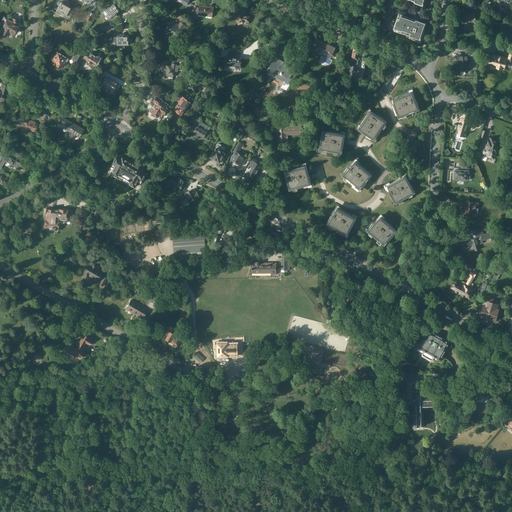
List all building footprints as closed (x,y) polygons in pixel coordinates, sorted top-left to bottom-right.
[(72,0),(69,5),(78,10),(77,3),(72,0)] [(64,14),(69,17),(72,12),(69,10),(71,8),(61,2),(59,1),(58,2),(57,4),(57,5),(59,6),(57,10),(56,12),(63,15),(64,14)] [(106,10),(103,12),(106,16),(108,19),(109,19),(111,18),(114,16),(114,17),(118,15),(117,14),(120,11),(117,8),(118,8),(118,7),(119,7),(119,6),(117,3),(116,3),(115,4),(109,8),(108,6),(106,8),(107,10),(106,10)] [(199,8),(197,8),(194,13),(198,15),(212,17),(213,8),(199,6),(199,8)] [(238,25),(244,22),(248,22),(249,17),(247,17),(247,16),(245,16),(245,17),(243,16),(241,11),(236,13),(238,19),(236,20),(238,25)] [(472,12),(472,13),(463,13),(463,19),(470,19),(469,29),(475,29),(475,13),(474,13),(474,12),(472,12)] [(398,19),(396,24),(397,24),(396,29),(402,31),(401,33),(407,35),(407,36),(413,38),(419,40),(421,34),(422,35),(423,31),(422,31),(425,23),(419,21),(418,23),(407,19),(407,18),(400,16),(399,20),(398,19)] [(7,35),(7,34),(8,32),(9,30),(7,29),(12,22),(7,19),(7,18),(4,17),(2,21),(3,22),(2,23),(4,24),(1,29),(3,31),(2,33),(2,35),(5,36),(7,35)] [(13,33),(13,34),(17,27),(16,26),(18,23),(16,22),(17,20),(14,18),(12,22),(7,29),(9,30),(8,32),(7,34),(7,35),(10,36),(11,37),(11,36),(13,33)] [(182,21),(181,23),(181,22),(178,25),(172,21),(163,33),(167,36),(171,31),(178,36),(182,31),(186,26),(185,25),(186,24),(182,21)] [(121,36),(118,36),(118,37),(115,37),(115,40),(115,45),(118,45),(118,48),(125,48),(125,45),(131,45),(132,44),(132,41),(131,40),(129,40),(129,36),(125,36),(125,34),(121,34),(121,36)] [(479,43),(478,44),(487,48),(489,40),(480,37),(480,39),(479,43)] [(336,48),(316,38),(310,50),(319,54),(322,48),(330,52),(329,53),(332,55),(336,48)] [(349,77),(354,78),(355,78),(363,80),(365,67),(368,51),(354,48),(351,66),(350,67),(344,66),(342,75),(349,76),(349,77)] [(465,50),(465,56),(458,56),(457,61),(460,61),(460,71),(468,71),(468,57),(475,57),(475,56),(476,56),(476,50),(465,50)] [(226,57),(225,66),(235,68),(240,69),(240,66),(241,58),(235,57),(236,52),(235,51),(234,52),(229,51),(228,57),(226,57)] [(68,58),(57,52),(56,54),(54,53),(51,58),(53,59),(51,62),(52,62),(53,62),(53,63),(54,64),(55,64),(56,64),(56,65),(56,64),(57,65),(57,66),(59,66),(60,66),(60,67),(61,67),(63,64),(65,65),(68,58)] [(89,55),(86,53),(85,55),(84,56),(83,58),(89,62),(88,63),(89,64),(91,65),(92,65),(93,64),(97,66),(98,64),(99,63),(98,63),(101,58),(102,56),(102,55),(100,53),(98,54),(97,56),(96,57),(92,54),(93,53),(91,52),(89,55)] [(72,58),(77,62),(81,56),(75,53),(72,58)] [(491,58),(490,62),(490,63),(491,64),(492,64),(494,65),(495,65),(497,66),(497,67),(498,68),(499,68),(500,69),(501,68),(504,69),(506,61),(511,63),(511,54),(509,53),(508,57),(504,56),(496,54),(496,55),(493,54),(492,58),(491,58)] [(268,62),(271,64),(267,70),(276,75),(276,76),(284,81),(283,82),(288,84),(291,79),(289,78),(291,75),(286,72),(288,68),(283,65),(284,63),(275,57),(273,60),(271,58),(268,62)] [(178,59),(177,64),(172,63),(172,67),(171,67),(170,68),(169,66),(163,65),(162,72),(167,73),(166,76),(169,77),(169,79),(172,80),(174,71),(178,72),(178,70),(182,71),(185,60),(178,59)] [(117,84),(105,77),(101,85),(108,89),(108,90),(112,92),(113,89),(114,90),(116,89),(117,87),(116,86),(116,85),(117,84)] [(325,82),(324,87),(336,90),(337,87),(337,85),(335,85),(334,87),(331,86),(331,84),(325,82)] [(0,100),(3,101),(5,93),(7,94),(9,87),(7,86),(7,85),(2,84),(0,91),(0,90),(0,100)] [(314,145),(303,158),(315,167),(306,170),(305,165),(285,170),(287,176),(289,175),(290,179),(286,180),(289,190),(293,189),(297,188),(304,186),(308,185),(312,184),(309,174),(319,171),(343,191),(342,192),(339,208),(338,207),(335,212),(337,213),(335,217),(332,215),(326,224),(330,226),(347,235),(352,226),(349,224),(351,221),(352,222),(355,217),(354,216),(358,208),(360,205),(366,210),(371,214),(378,220),(377,220),(379,222),(376,224),(374,222),(367,230),(378,240),(381,243),(384,246),(392,237),(388,235),(391,232),(393,234),(396,229),(391,225),(398,216),(399,215),(398,214),(387,205),(394,201),(395,204),(399,202),(402,200),(408,196),(412,194),(416,192),(411,183),(407,185),(406,182),(407,181),(404,175),(387,185),(373,193),(369,190),(384,172),(385,171),(386,168),(386,166),(387,164),(386,162),(386,159),(385,157),(384,155),(382,153),(380,152),(404,116),(406,115),(412,113),(416,111),(420,110),(416,100),(412,101),(411,98),(413,97),(411,91),(393,99),(389,100),(390,104),(388,107),(387,106),(387,104),(386,102),(386,100),(387,97),(388,95),(382,91),(380,94),(379,96),(379,99),(379,102),(379,106),(380,108),(382,110),(385,114),(382,118),(378,115),(376,118),(373,116),(374,114),(369,111),(358,128),(358,129),(357,129),(348,144),(360,152),(354,160),(355,161),(352,165),(354,166),(352,169),(348,167),(345,170),(330,158),(331,152),(334,152),(338,153),(342,154),(344,143),(340,143),(341,139),(343,139),(344,134),(324,130),(323,136),(325,136),(325,140),(321,139),(319,149),(314,145)] [(175,101),(174,107),(175,108),(175,109),(178,111),(177,112),(182,115),(187,107),(190,103),(186,99),(186,100),(183,98),(183,97),(181,95),(177,100),(176,101),(175,101)] [(159,115),(162,117),(164,113),(165,113),(168,108),(166,107),(168,104),(167,104),(169,102),(165,100),(164,102),(161,100),(162,99),(157,97),(154,101),(155,102),(152,106),(153,106),(151,110),(153,112),(154,113),(154,114),(157,116),(158,115),(159,116),(159,115)] [(199,104),(194,114),(196,115),(197,116),(200,109),(202,106),(204,102),(202,100),(199,104)] [(42,105),(37,114),(41,116),(45,106),(42,105)] [(461,117),(456,134),(464,137),(465,135),(466,134),(465,134),(469,120),(468,120),(470,116),(468,115),(469,113),(469,110),(465,109),(464,112),(463,115),(464,115),(463,118),(461,117)] [(50,116),(47,115),(45,113),(41,119),(47,122),(48,120),(50,116)] [(25,128),(35,132),(38,124),(35,123),(35,122),(30,120),(30,122),(26,120),(27,119),(26,119),(27,118),(19,115),(16,124),(26,127),(25,128)] [(66,120),(60,117),(58,121),(63,125),(64,125),(63,127),(70,131),(74,124),(72,123),(66,120)] [(238,122),(239,120),(233,117),(230,122),(227,120),(226,124),(230,126),(232,123),(233,122),(237,124),(238,122)] [(240,124),(237,129),(243,133),(242,134),(245,135),(245,134),(248,136),(251,130),(242,122),(239,120),(238,122),(239,123),(238,124),(240,124)] [(207,125),(201,121),(198,127),(197,126),(194,131),(191,134),(195,139),(200,135),(204,138),(207,133),(204,131),(207,125)] [(277,127),(274,127),(275,134),(275,135),(301,134),(301,133),(301,126),(301,125),(286,126),(286,122),(277,122),(277,127)] [(76,125),(74,124),(70,131),(73,133),(72,134),(69,135),(69,138),(72,139),(74,138),(74,135),(74,133),(79,136),(83,130),(76,125)] [(251,132),(249,135),(258,141),(260,137),(251,132)] [(54,141),(51,143),(53,145),(56,148),(58,146),(56,143),(63,140),(61,137),(54,141)] [(484,149),(483,152),(483,153),(483,155),(488,157),(489,158),(491,159),(493,158),(494,157),(495,157),(496,153),(497,153),(497,152),(498,152),(499,149),(499,147),(497,146),(498,141),(491,139),(492,139),(491,140),(488,139),(485,148),(484,149)] [(238,141),(233,151),(235,152),(231,159),(242,166),(247,158),(244,156),(244,155),(239,152),(241,148),(243,144),(238,141)] [(222,146),(219,144),(211,157),(212,158),(213,159),(214,159),(216,160),(216,161),(218,162),(219,162),(220,162),(220,161),(223,162),(225,158),(222,157),(225,153),(220,150),(222,146)] [(10,152),(5,149),(2,153),(0,157),(0,169),(5,161),(18,169),(21,164),(8,156),(10,152)] [(122,160),(120,159),(117,157),(114,161),(111,167),(114,169),(112,174),(118,177),(119,175),(120,176),(121,176),(128,180),(129,181),(128,183),(135,187),(137,182),(141,184),(144,178),(146,174),(141,171),(142,169),(135,165),(135,166),(133,165),(131,164),(129,163),(130,162),(123,158),(122,160)] [(247,177),(253,181),(257,174),(258,175),(260,172),(259,171),(262,166),(256,163),(257,161),(254,158),(249,166),(253,168),(252,171),(251,170),(247,177)] [(470,176),(467,176),(467,171),(466,171),(466,168),(469,169),(469,165),(462,164),(461,168),(462,168),(462,170),(455,170),(454,179),(458,179),(458,180),(463,181),(463,179),(466,179),(470,179),(470,176)] [(177,181),(174,179),(173,182),(165,178),(161,184),(169,189),(172,184),(181,189),(185,181),(182,180),(182,179),(180,178),(179,178),(177,181)] [(193,189),(178,197),(181,201),(187,198),(189,202),(199,196),(198,195),(198,194),(198,193),(197,193),(196,192),(195,190),(193,191),(193,189)] [(467,201),(466,202),(465,202),(460,202),(460,205),(466,206),(465,213),(478,215),(479,203),(470,202),(470,201),(468,201),(467,201)] [(168,209),(172,216),(176,214),(171,207),(168,209)] [(46,209),(45,227),(47,227),(47,230),(57,231),(58,228),(58,225),(59,225),(59,222),(58,222),(66,222),(67,220),(69,220),(73,220),(74,210),(59,209),(59,210),(55,210),(55,209),(51,209),(50,208),(49,208),(48,209),(46,209)] [(476,238),(462,242),(463,247),(472,244),(475,251),(480,249),(479,245),(483,244),(482,241),(491,238),(490,233),(484,235),(482,231),(475,233),(476,238)] [(205,237),(205,233),(173,236),(175,252),(183,251),(184,257),(205,255),(205,250),(206,250),(205,246),(210,246),(209,236),(205,237)] [(282,260),(282,270),(282,272),(288,272),(288,270),(288,260),(290,260),(290,249),(283,249),(283,260),(282,260)] [(251,273),(270,273),(270,274),(276,274),(275,263),(263,263),(258,263),(258,262),(257,261),(255,261),(255,262),(251,262),(251,273)] [(82,273),(97,281),(99,279),(101,281),(99,284),(103,286),(107,279),(101,275),(103,272),(88,263),(82,273)] [(461,293),(463,289),(465,289),(466,288),(467,288),(467,287),(469,287),(470,285),(474,277),(478,271),(472,268),(469,273),(472,275),(467,283),(462,281),(460,284),(453,280),(453,281),(454,281),(452,285),(450,285),(450,287),(451,288),(451,289),(453,289),(456,290),(455,291),(457,293),(458,292),(459,291),(461,293)] [(463,289),(461,293),(462,293),(462,295),(464,296),(465,296),(467,297),(468,299),(469,299),(471,298),(472,298),(471,297),(476,289),(470,285),(469,287),(467,287),(467,288),(466,288),(465,289),(463,289)] [(155,306),(161,296),(158,295),(152,305),(155,306)] [(142,318),(147,310),(131,300),(126,309),(133,313),(134,312),(135,313),(135,314),(142,318)] [(486,307),(485,307),(482,315),(484,315),(483,318),(485,318),(485,320),(490,321),(490,320),(492,321),(493,318),(494,318),(497,310),(495,310),(497,305),(495,304),(495,303),(490,301),(490,303),(488,302),(486,307)] [(170,325),(165,330),(168,334),(169,333),(165,339),(169,342),(177,347),(181,337),(174,333),(176,331),(170,325)] [(437,363),(439,360),(440,360),(447,347),(446,347),(449,342),(445,340),(446,339),(438,335),(433,332),(432,333),(429,330),(426,335),(425,335),(418,347),(419,348),(417,351),(422,354),(422,355),(432,360),(437,363)] [(85,343),(89,345),(91,341),(88,339),(88,338),(83,335),(78,343),(77,343),(75,347),(70,343),(66,351),(79,359),(83,351),(82,351),(85,347),(83,346),(85,343)] [(228,356),(228,355),(228,344),(228,343),(218,343),(219,356),(228,356)] [(238,344),(228,344),(228,355),(238,354),(238,344)] [(193,356),(199,362),(202,359),(195,353),(193,356)] [(476,396),(476,399),(490,399),(490,398),(493,398),(493,394),(489,394),(489,392),(486,392),(486,391),(485,391),(485,392),(476,392),(476,395),(476,396)] [(434,396),(434,395),(417,396),(417,395),(417,405),(413,405),(412,404),(413,428),(413,427),(417,427),(420,426),(423,426),(422,410),(422,406),(423,406),(433,405),(433,403),(433,399),(433,396),(434,396)]
